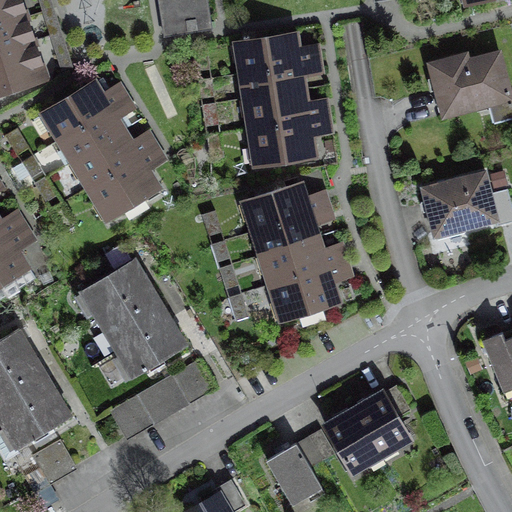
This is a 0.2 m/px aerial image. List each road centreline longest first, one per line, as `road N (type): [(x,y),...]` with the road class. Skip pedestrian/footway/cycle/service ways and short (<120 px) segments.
road 1 (residential): [(422,318),(96,511)]
road 2 (residential): [(422,318),(473,445),(510,511)]
